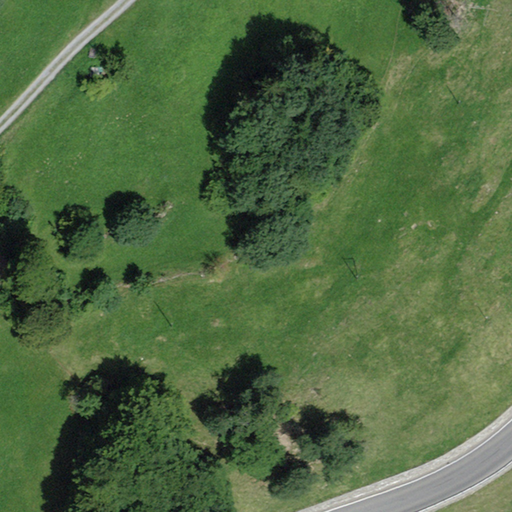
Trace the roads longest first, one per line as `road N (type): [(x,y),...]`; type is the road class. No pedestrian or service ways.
road 1 (tertiary): [(348,511),(433,482),(511,436)]
road 2 (track): [(121,0),(0,125)]
